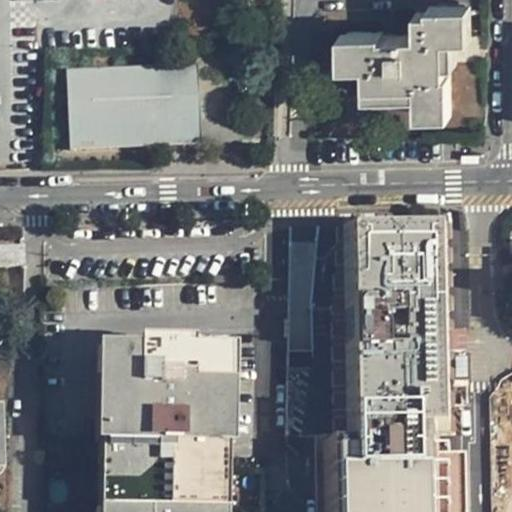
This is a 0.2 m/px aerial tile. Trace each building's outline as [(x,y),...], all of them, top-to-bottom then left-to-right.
[(229,0),(230,6),(270,8),(270,0),(229,0)] [(381,31),(347,32),(347,65),(367,65),(368,86),(420,85),(420,110),(451,109),(451,74),(447,74),(446,38),(466,36),(466,5),(432,5),(431,10),(418,11),(419,34),(383,35),(381,31)] [(69,149),(167,145),(166,102),(197,101),(195,69),(67,73),(69,149)] [(198,144),(197,101),(166,102),(167,145),(198,144)] [(337,228),(338,253),(334,254),(335,278),(332,278),(333,308),(331,310),(334,436),(342,436),(439,434),(452,434),(452,353),(452,332),(450,226),(337,228)] [(0,268),(7,268),(22,267),(22,247),(0,247),(0,268)] [(465,332),(452,332),(452,353),(465,353),(465,332)] [(137,344),(136,355),(190,356),(189,346),(137,344)] [(190,356),(136,355),(103,354),(102,448),(106,449),(106,511),(212,511),(214,452),(219,452),(221,357),(190,356)] [(511,432),(499,433),(498,463),(511,462),(511,432)] [(440,511),(441,499),(440,452),(439,434),(342,436),(342,443),(318,444),(319,503),(319,511),(440,511)] [(465,452),(440,452),(441,499),(465,498),(465,452)] [(465,511),(465,498),(441,499),(440,511),(465,511)]
